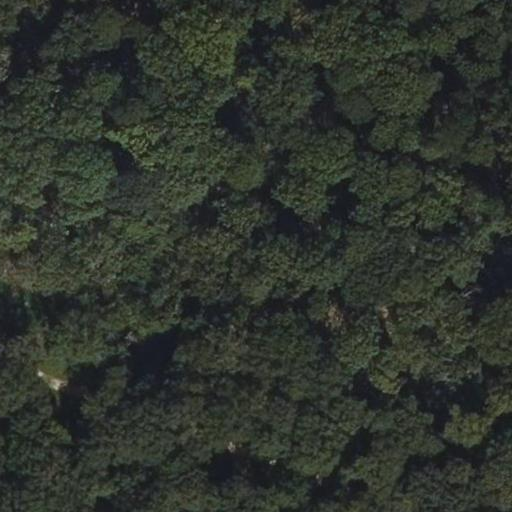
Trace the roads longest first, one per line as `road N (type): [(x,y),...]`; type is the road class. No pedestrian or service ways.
road 1 (track): [(0,418),(239,0)]
road 2 (track): [(0,386),(353,511)]
